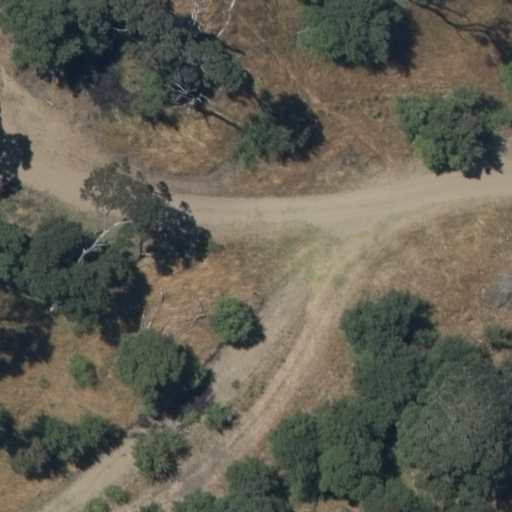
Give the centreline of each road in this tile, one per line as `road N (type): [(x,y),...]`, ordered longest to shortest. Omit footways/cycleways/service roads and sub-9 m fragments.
road 1 (track): [(511,160),(270,167),(107,101),(0,5)]
road 2 (track): [(28,511),(406,163)]
